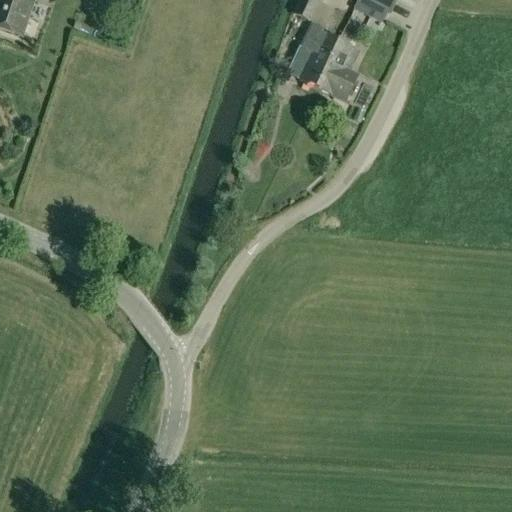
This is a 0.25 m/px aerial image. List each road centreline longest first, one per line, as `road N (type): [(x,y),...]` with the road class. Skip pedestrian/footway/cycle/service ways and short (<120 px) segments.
road 1 (unclassified): [(183,369),(247,257),(340,186),(372,135),(430,0)]
road 2 (tertiary): [(183,369),(138,306),(88,262),(0,226)]
road 3 (tertiary): [(144,511),(178,421),(183,369)]
